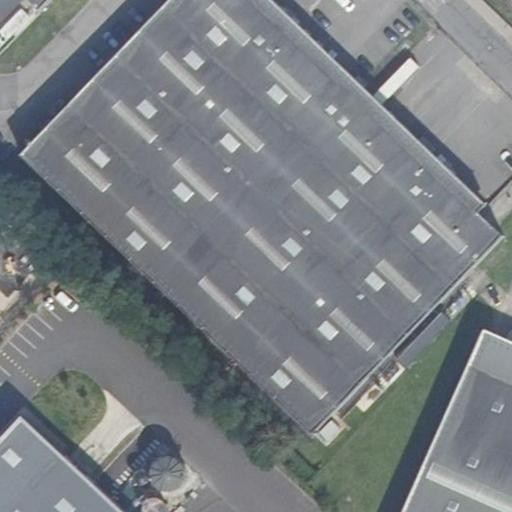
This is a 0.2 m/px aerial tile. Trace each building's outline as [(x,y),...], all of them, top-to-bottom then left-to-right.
[(15,16),(30,0),(0,0),(0,1),(0,24),(11,35),(22,23),(15,16)] [(321,426),(504,231),(483,211),(262,0),(174,0),(27,152),(313,429),(319,431),(322,428),(321,426)] [(277,0),(262,0),(483,211),(490,204),(277,0)] [(511,511),(511,336),(490,327),(412,511),(511,511)] [(137,511),(34,415),(0,451),(0,511),(137,511)]
